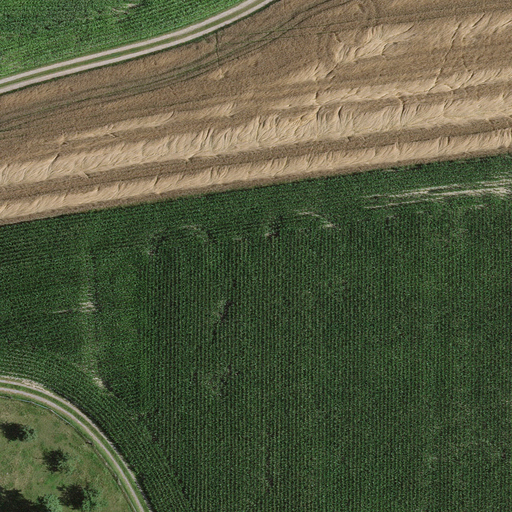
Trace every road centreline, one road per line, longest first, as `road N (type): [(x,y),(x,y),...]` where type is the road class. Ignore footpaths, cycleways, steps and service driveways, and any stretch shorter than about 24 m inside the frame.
road 1 (track): [(0,95),(219,29),(274,0)]
road 2 (track): [(146,511),(106,442),(57,405),(0,388)]
